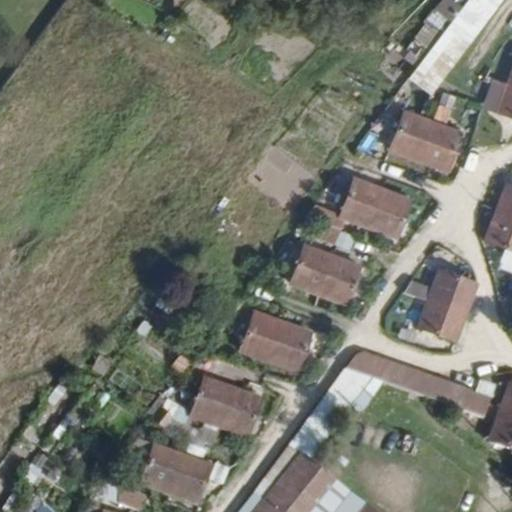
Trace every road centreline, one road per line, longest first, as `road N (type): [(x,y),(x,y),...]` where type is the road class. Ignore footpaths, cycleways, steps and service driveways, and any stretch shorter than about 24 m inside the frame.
road 1 (track): [(24,356),(24,336),(89,251),(240,145),(320,154),(457,194)]
road 2 (track): [(265,0),(317,40),(404,0)]
